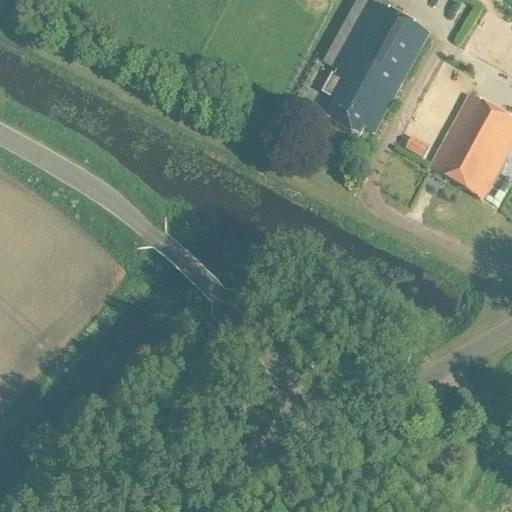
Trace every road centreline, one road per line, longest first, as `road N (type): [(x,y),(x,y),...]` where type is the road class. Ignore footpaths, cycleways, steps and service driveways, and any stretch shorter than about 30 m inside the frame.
road 1 (tertiary): [(305,436),(283,379),(228,309),(159,244),(0,136)]
road 2 (tertiary): [(305,436),(465,365),(511,334)]
road 3 (unclassified): [(108,511),(305,436)]
